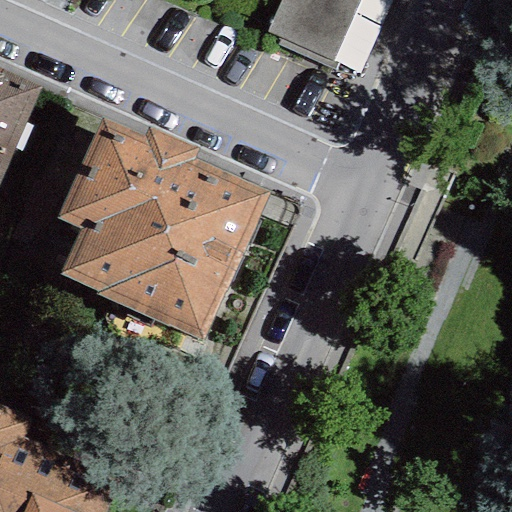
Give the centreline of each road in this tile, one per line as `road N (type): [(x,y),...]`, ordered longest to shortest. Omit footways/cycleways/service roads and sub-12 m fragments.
road 1 (residential): [(0,26),(360,183)]
road 2 (residential): [(212,511),(360,183)]
road 3 (residential): [(360,183),(441,0)]
